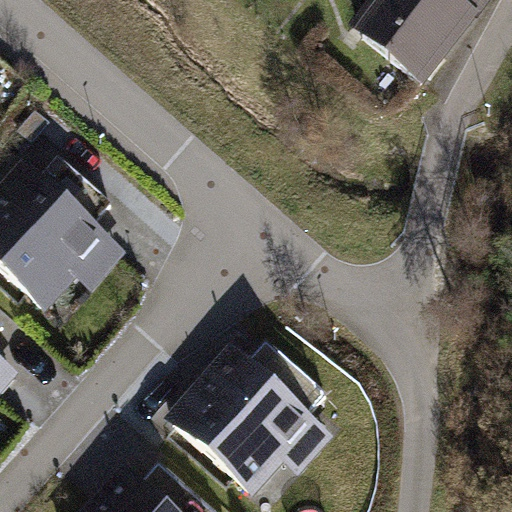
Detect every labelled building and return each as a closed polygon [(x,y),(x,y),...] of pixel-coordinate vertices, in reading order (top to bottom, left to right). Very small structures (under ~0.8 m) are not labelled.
[(388,0),(358,39),(420,87),(473,19),(469,16),(480,0),(388,0)] [(55,161),(35,183),(79,223),(99,201),(55,161)] [(13,166),(0,180),(0,284),(43,321),(75,284),(86,294),(119,256),(79,223),(35,183),(13,166)] [(261,347),(241,370),(298,418),(317,396),(261,347)] [(226,355),(160,429),(253,511),(285,474),(297,484),(330,447),(241,370),(226,355)] [(0,390),(9,380),(0,372),(0,390)] [(156,467),(134,492),(157,511),(203,511),(206,510),(156,467)] [(112,475),(79,511),(156,511),(134,492),(112,475)]
